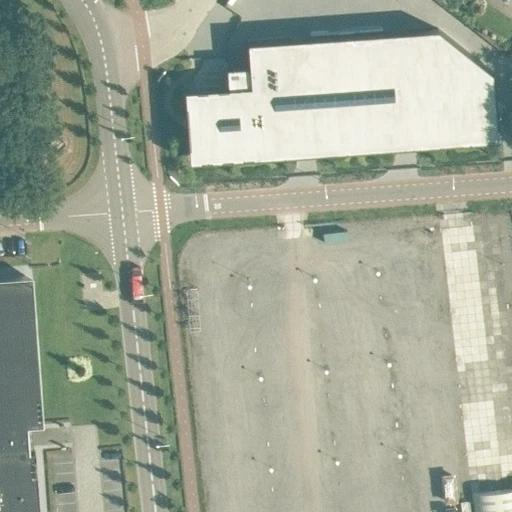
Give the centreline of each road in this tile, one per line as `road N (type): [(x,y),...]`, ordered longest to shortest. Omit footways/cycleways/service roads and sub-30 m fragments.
road 1 (unclassified): [(123,212),(511,184)]
road 2 (unknown): [(258,204),(301,511)]
road 3 (unclassified): [(155,511),(123,212)]
road 4 (unclassified): [(123,212),(102,43)]
road 5 (unclassified): [(0,220),(123,212)]
